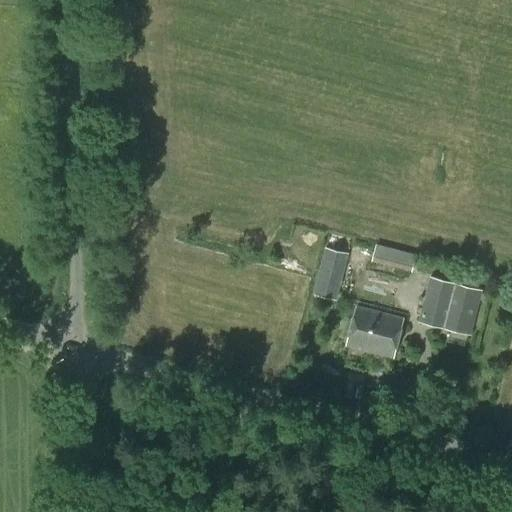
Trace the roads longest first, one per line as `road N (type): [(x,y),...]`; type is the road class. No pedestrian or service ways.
road 1 (unclassified): [(511,459),(78,349)]
road 2 (unclassified): [(78,349),(68,0)]
road 3 (unclassified): [(81,511),(78,349)]
